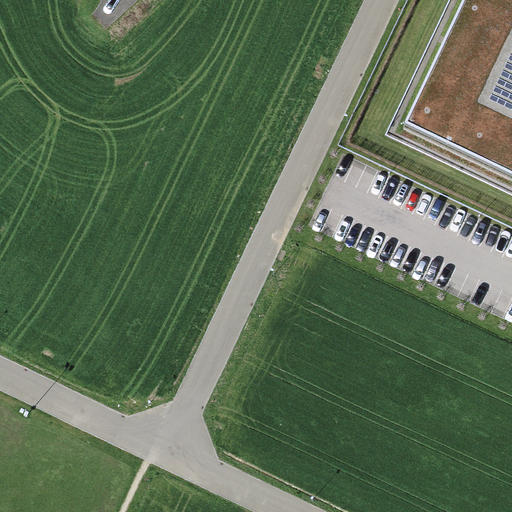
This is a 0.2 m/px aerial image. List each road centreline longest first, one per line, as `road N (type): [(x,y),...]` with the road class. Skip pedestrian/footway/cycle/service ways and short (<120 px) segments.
road 1 (residential): [(381,0),(161,453)]
road 2 (residential): [(0,376),(161,453)]
road 3 (residential): [(161,453),(283,511)]
